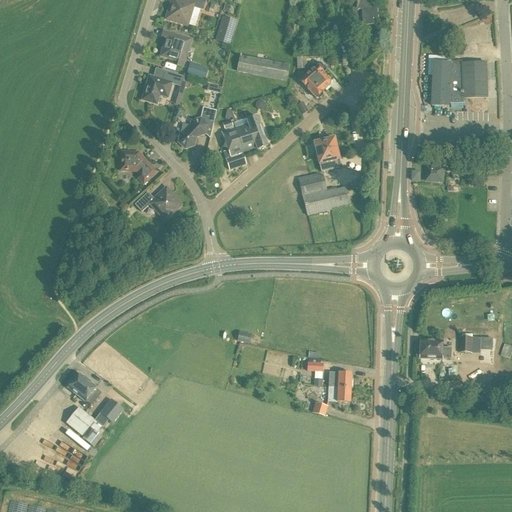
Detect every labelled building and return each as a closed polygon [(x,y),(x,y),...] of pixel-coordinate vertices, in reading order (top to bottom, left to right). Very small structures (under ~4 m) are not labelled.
[(203,11),(206,0),(187,0),(187,3),(177,0),(171,0),(166,19),(187,26),(192,7),(203,11)] [(372,9),(371,0),(361,0),(362,10),(361,10),(362,27),(378,25),(377,9),(372,9)] [(477,10),(458,14),(460,22),(479,18),(477,10)] [(222,18),(215,42),(229,46),(237,21),(223,17),(222,18)] [(355,27),(348,27),(349,39),(356,38),(355,27)] [(183,68),(191,40),(172,34),(170,40),(165,38),(160,57),(178,62),(177,66),(183,68)] [(286,81),(289,66),(239,56),(236,71),(286,81)] [(296,69),(306,69),(306,57),(296,57),(296,69)] [(205,80),(208,69),(189,63),(186,75),(205,80)] [(318,84),(324,91),(329,86),(330,82),(323,74),(326,70),(320,63),(306,75),(310,80),(312,78),(316,82),(314,84),(316,86),(318,84)] [(451,66),(451,64),(434,63),(432,107),(449,107),(449,104),(464,104),(464,99),(488,98),(486,63),(462,64),(462,65),(451,66)] [(180,86),(183,77),(167,73),(165,81),(149,77),(142,100),(156,105),(159,95),(167,98),(171,84),(180,86)] [(322,92),(324,91),(318,84),(316,86),(314,84),(316,82),(312,78),(310,80),(306,75),(304,73),(300,76),(303,79),(295,86),(301,93),(306,88),(316,99),(316,98),(319,99),(322,96),(321,93),(322,92)] [(339,93),(344,88),(338,80),(332,85),(339,93)] [(207,88),(207,91),(220,94),(221,88),(208,85),(207,88)] [(302,115),(307,112),(303,103),(297,106),(302,115)] [(210,139),(216,111),(203,108),(200,119),(191,122),(190,126),(182,124),(180,134),(178,143),(185,149),(194,146),(196,137),(205,134),(209,139),(210,139)] [(256,150),(267,147),(263,133),(264,131),(263,128),(261,127),(257,117),(247,121),(248,126),(237,130),(236,130),(240,145),(239,146),(242,155),(256,150)] [(236,130),(237,130),(236,128),(222,133),(231,158),(225,160),(229,170),(246,165),(242,155),(239,146),(240,145),(236,130)] [(321,173),(341,168),(339,160),(333,139),(314,143),(319,164),(321,173)] [(132,156),(130,153),(121,153),(120,171),(138,172),(138,178),(143,185),(156,173),(138,154),(134,154),(132,156)] [(443,182),(444,167),(437,166),(437,168),(427,168),(426,182),(443,182)] [(326,189),(322,175),(319,176),(298,181),(307,216),(331,210),(330,208),(350,204),(346,188),(337,190),(336,187),(326,189)] [(104,198),(118,214),(134,199),(123,188),(114,196),(111,192),(104,198)] [(181,205),(166,189),(154,200),(148,193),(134,205),(141,212),(150,204),(165,220),(181,205)] [(249,344),(251,336),(239,334),(237,341),(249,344)] [(492,347),(493,335),(481,335),(480,339),(472,338),(460,337),(459,354),(472,354),(480,354),(480,347),(492,347)] [(451,360),(452,348),(443,348),(443,342),(422,341),(421,351),(419,352),(419,355),(421,357),(421,359),(443,360),(443,359),(451,360)] [(509,360),(511,351),(511,346),(504,344),(500,357),(509,360)] [(322,373),(323,364),(307,363),(307,372),(322,373)] [(338,388),(351,388),(351,374),(328,373),(328,387),(338,388)] [(91,407),(96,401),(101,394),(95,389),(96,388),(79,374),(74,381),(68,388),(91,407)] [(350,403),(351,388),(338,388),(328,387),(327,402),(337,403),(350,403)] [(110,423),(122,409),(112,402),(101,416),(110,423)] [(325,417),(327,407),(314,403),(312,414),(325,417)] [(90,417),(87,415),(79,408),(66,424),(82,437),(89,427),(90,428),(82,439),(93,448),(102,437),(98,434),(102,429),(90,417)] [(103,427),(108,421),(101,416),(99,414),(94,421),(103,427)] [(70,470),(82,476),(86,468),(74,462),(70,470)]
